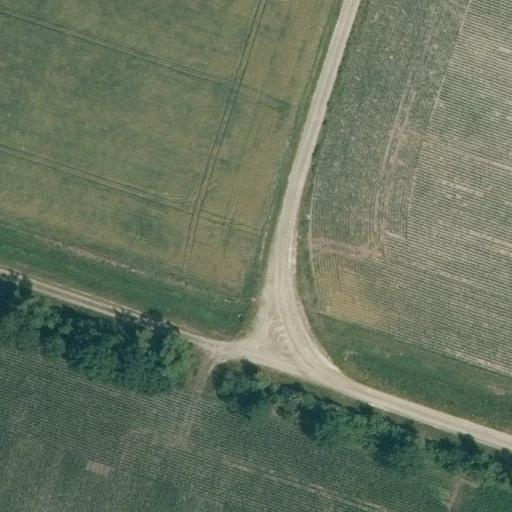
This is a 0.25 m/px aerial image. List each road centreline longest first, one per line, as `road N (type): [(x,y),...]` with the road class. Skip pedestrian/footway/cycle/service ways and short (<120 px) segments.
road 1 (track): [(511,445),(0,277)]
road 2 (track): [(340,0),(254,286),(288,371)]
